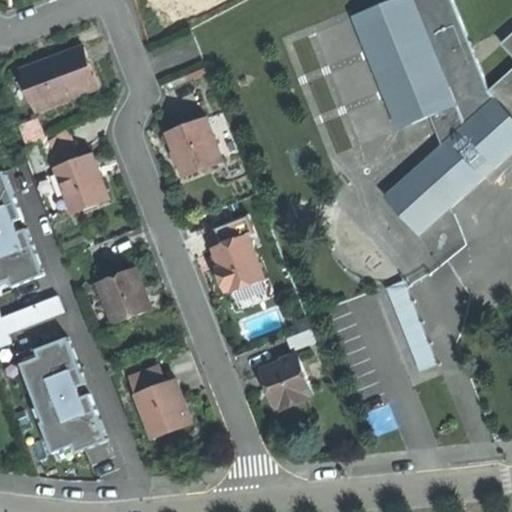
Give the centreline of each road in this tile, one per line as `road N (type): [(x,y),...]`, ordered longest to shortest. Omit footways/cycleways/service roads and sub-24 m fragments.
road 1 (residential): [(100,0),(116,11),(147,85),(131,130),(264,508)]
road 2 (residential): [(145,511),(25,176)]
road 3 (residential): [(511,485),(264,508)]
